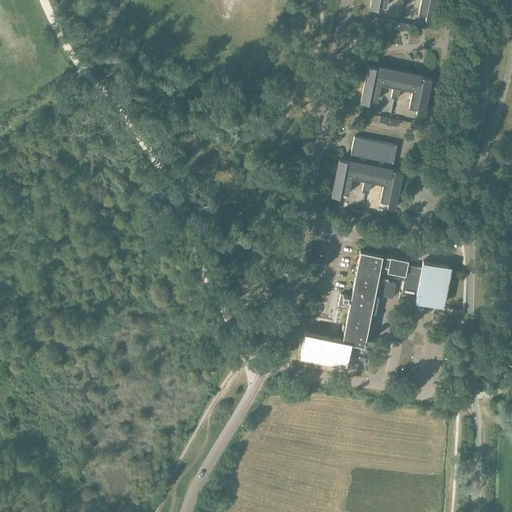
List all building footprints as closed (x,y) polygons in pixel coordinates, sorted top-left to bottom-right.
[(370,0),(369,7),(377,9),(378,5),(386,7),(386,0),(420,0),(418,13),(425,14),(425,19),(432,20),(436,0),(370,0)] [(409,24),(389,20),(388,25),(398,29),(408,29),(409,24)] [(367,65),(362,92),(360,101),(368,103),(369,98),(377,100),(380,83),(392,86),(390,96),(397,98),(399,87),(412,90),(408,107),(416,108),(416,113),(423,114),(431,78),(421,76),(421,74),(416,73),(383,66),(378,65),(378,67),(367,65)] [(400,120),(380,116),(379,121),(388,125),(398,125),(400,120)] [(391,164),(393,163),(396,145),(354,136),(350,154),(351,154),(350,159),(349,159),(349,161),(338,159),(331,195),(339,196),(340,192),(348,194),(351,177),(364,179),(361,190),(368,191),(370,181),(383,183),(379,200),(387,202),(387,206),(394,208),(402,171),(391,169),(392,168),(390,167),(391,164)] [(350,215),(359,218),(369,218),(371,213),(351,209),(350,215)] [(364,229),(388,237),(390,233),(365,224),(364,229)] [(342,294),(340,294),(339,293),(337,304),(340,305),(345,306),(348,306),(341,339),(304,331),(300,354),(346,363),(351,342),(363,345),(363,344),(365,344),(366,339),(364,339),(370,311),(374,312),(378,294),(392,297),(395,283),(380,280),(378,292),(375,291),(375,294),(374,293),(379,265),(387,266),(386,270),(404,274),(400,291),(399,291),(398,297),(412,300),(412,299),(414,300),(440,305),(448,265),(422,260),(421,267),(407,264),(407,259),(389,256),(389,257),(381,255),(382,254),(359,250),(350,295),(344,294),(345,294),(342,294)]
